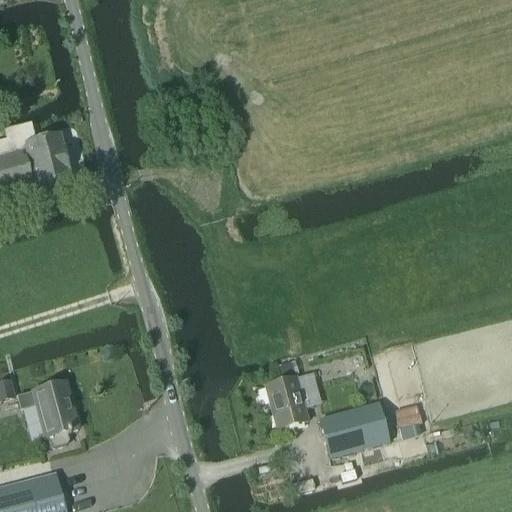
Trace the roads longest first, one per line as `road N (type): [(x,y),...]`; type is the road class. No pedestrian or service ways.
road 1 (tertiary): [(202,511),(69,0)]
road 2 (track): [(0,331),(141,286)]
